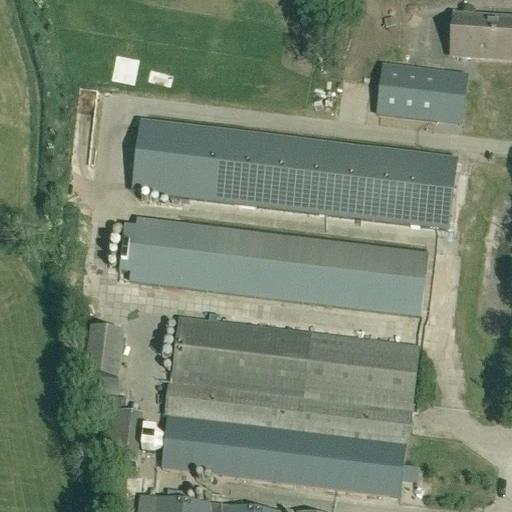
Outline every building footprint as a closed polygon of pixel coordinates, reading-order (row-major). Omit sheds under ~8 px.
[(487,46),(486,60),(511,63),(511,12),(492,10),(490,25),(488,25),(486,46),(487,46)] [(377,121),(437,128),(443,77),(383,70),(377,121)] [(142,126),(134,193),(448,232),(457,164),(142,126)] [(429,257),(137,222),(136,230),(126,229),(120,276),(131,277),(130,286),(421,321),(429,257)] [(172,385),(410,414),(418,351),(179,322),(172,385)] [(86,380),(117,384),(124,336),(92,332),(86,380)] [(167,418),(406,447),(410,416),(171,387),(167,418)] [(143,418),(113,414),(107,464),(137,468),(143,418)] [(400,499),(406,449),(167,420),(161,470),(400,499)] [(245,511),(139,499),(137,511),(245,511)]
